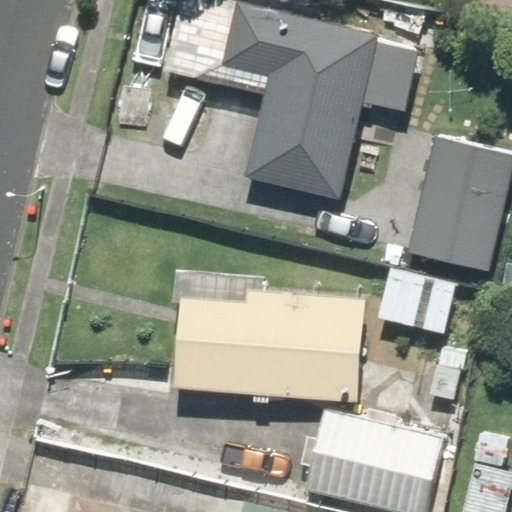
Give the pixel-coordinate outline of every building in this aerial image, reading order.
[(396,26),(293,0),(248,0),(235,55),(282,67),(257,167),(355,192),(396,26)] [(511,206),(511,139),(447,126),(421,247),(500,263),(511,206)] [(402,260),(392,306),(453,320),(464,274),(402,260)] [(263,294),(198,290),(191,382),(375,394),(382,289),(264,282),(263,294)] [(335,401),(316,484),(436,511),(455,429),(335,401)]
